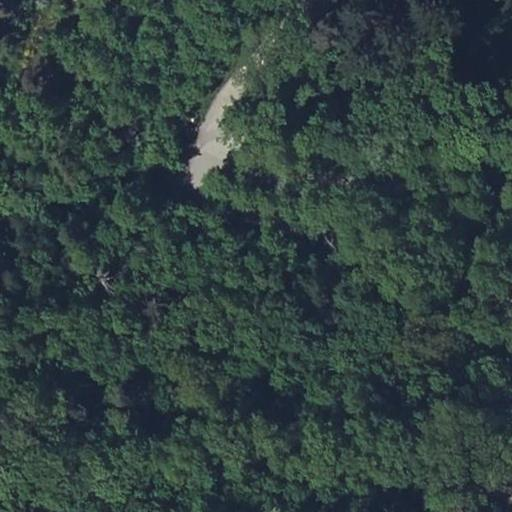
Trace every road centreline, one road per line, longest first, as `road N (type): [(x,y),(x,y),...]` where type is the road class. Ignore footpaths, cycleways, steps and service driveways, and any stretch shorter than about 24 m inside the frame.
road 1 (unclassified): [(199,169),(197,178),(220,194),(511,302)]
road 2 (unclassified): [(511,178),(328,180),(199,169)]
road 3 (unclassified): [(304,0),(237,83),(199,169)]
